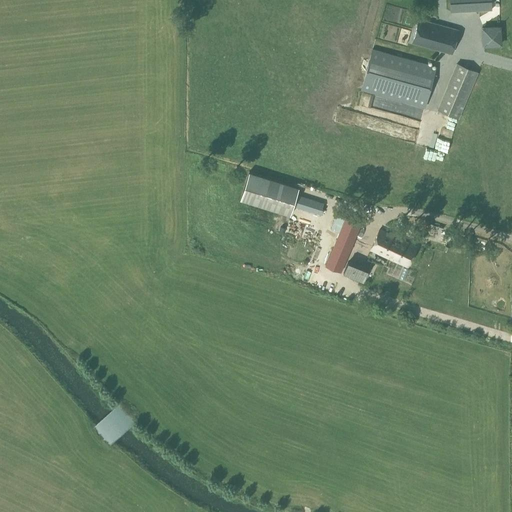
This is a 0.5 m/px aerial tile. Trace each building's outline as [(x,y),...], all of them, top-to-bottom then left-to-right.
[(450,0),(451,12),(493,10),(491,0),(450,0)] [(412,43),(453,54),(459,30),(419,19),(412,43)] [(505,27),(471,29),(471,38),(505,37),(505,27)] [(372,49),(361,90),(425,108),(437,66),(372,49)] [(457,63),(437,110),(459,119),(479,72),(457,63)] [(297,194),(299,187),(249,171),(240,199),(290,215),(293,206),(320,215),(324,203),(297,194)] [(332,213),(324,236),(334,239),(342,216),(332,213)] [(339,231),(356,238),(362,224),(345,217),(339,231)] [(389,258),(398,238),(380,229),(371,249),(389,258)] [(342,272),(356,238),(339,231),(333,246),(325,265),(342,272)] [(398,238),(389,258),(408,266),(411,259),(414,253),(417,246),(398,238)] [(364,282),(369,270),(368,270),(369,267),(349,259),(348,262),(343,274),(364,282)]
